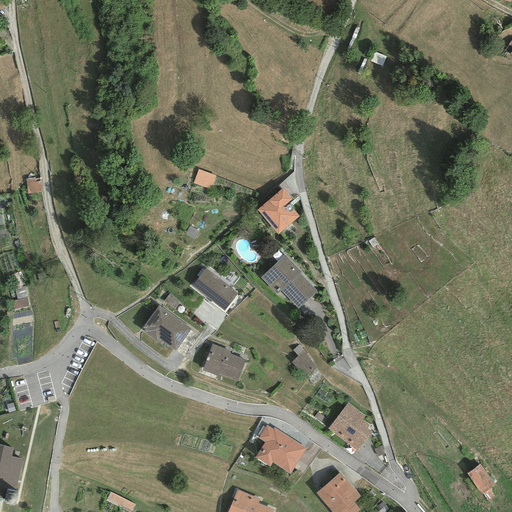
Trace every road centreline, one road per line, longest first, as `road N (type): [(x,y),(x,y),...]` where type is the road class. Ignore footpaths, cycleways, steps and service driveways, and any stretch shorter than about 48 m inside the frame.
road 1 (residential): [(407,505),(411,489),(357,373),(298,179),(298,144)]
road 2 (residential): [(407,505),(291,420),(157,381),(84,331)]
road 3 (track): [(354,363),(375,359),(394,372),(474,458)]
road 4 (track): [(298,144),(351,0)]
